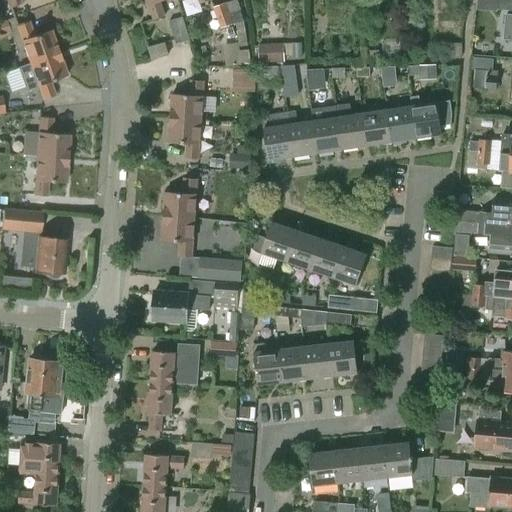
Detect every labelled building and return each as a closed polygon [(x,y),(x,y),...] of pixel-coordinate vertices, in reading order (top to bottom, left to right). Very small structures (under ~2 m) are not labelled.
[(168,0),(144,0),(148,7),(149,7),(154,22),(165,18),(159,3),(168,0)] [(511,0),(497,0),(497,10),(511,10),(511,0)] [(213,8),(220,28),(231,24),(225,4),(213,8)] [(169,21),(176,44),(189,40),(182,17),(169,21)] [(0,22),(0,38),(10,35),(5,20),(0,22)] [(16,26),(30,64),(59,54),(51,30),(34,36),(29,22),(16,26)] [(164,43),(147,48),(151,60),(168,55),(164,43)] [(461,57),(461,45),(443,45),(443,57),(461,57)] [(282,46),(257,46),(257,65),(282,64),(282,46)] [(301,46),(292,46),(292,59),(301,59),(301,46)] [(435,58),(434,49),(421,49),(421,58),(435,58)] [(248,50),(239,51),(241,64),(250,62),(248,50)] [(367,60),(380,59),(379,50),(366,51),(367,60)] [(59,54),(30,64),(18,69),(26,91),(38,87),(43,100),(55,96),(50,82),(67,76),(59,54)] [(492,71),(493,59),(472,58),(471,70),(475,70),(492,71)] [(293,66),(281,67),(282,87),(294,86),(293,66)] [(407,66),(407,75),(419,75),(419,66),(407,66)] [(356,68),(357,77),(369,76),(369,67),(356,68)] [(381,67),(382,76),(394,76),(394,67),(381,67)] [(331,69),(332,78),(344,77),(344,68),(331,69)] [(306,70),(306,79),(319,78),(319,69),(306,70)] [(253,70),(234,70),(234,91),(253,91),(253,70)] [(492,71),(475,70),(473,88),(496,90),(497,72),(492,71)] [(172,96),(170,120),(201,122),(203,83),(189,82),(188,97),(172,96)] [(436,103),(410,107),(416,137),(441,134),(436,103)] [(349,104),(335,106),(342,149),(367,145),(362,114),(351,116),(349,104)] [(311,110),(313,122),(318,152),(342,149),(335,106),(311,110)] [(410,107),(386,110),(391,141),(416,137),(410,107)] [(288,125),(293,156),(318,152),(313,122),(301,123),(299,110),(286,112),(288,125)] [(386,110),(362,114),(367,145),(391,141),(386,110)] [(39,117),(37,158),(67,159),(69,135),(51,133),(52,118),(39,117)] [(201,122),(170,120),(169,144),(185,145),(184,160),(198,161),(201,122)] [(293,156),(288,125),(264,129),(269,160),(293,156)] [(511,135),(504,134),(502,152),(511,153),(511,135)] [(478,140),(478,150),(490,151),(491,141),(478,140)] [(469,149),(478,150),(478,142),(469,141),(469,149)] [(238,147),(238,155),(230,154),(229,168),(249,169),(250,147),(238,147)] [(476,164),(478,150),(469,149),(467,173),(476,174),(476,169),(476,164)] [(490,151),(478,150),(476,164),(489,165),(490,151)] [(511,153),(502,152),(501,171),(511,171),(511,153)] [(67,159),(37,158),(34,195),(47,196),(48,181),(66,183),(67,159)] [(265,172),(265,163),(252,164),(253,173),(265,172)] [(166,195),(164,219),(194,220),(197,182),(183,181),(182,196),(166,195)] [(479,212),(478,222),(511,224),(511,200),(493,199),(492,213),(479,212)] [(1,229),(39,232),(41,212),(3,209),(1,229)] [(194,220),(164,219),(163,242),(179,243),(178,258),(192,259),(194,220)] [(511,224),(478,222),(477,233),(490,234),(489,248),(511,250),(511,224)] [(261,254),(284,262),(295,231),(271,223),(266,239),(261,253),(261,254)] [(284,262),(308,270),(318,239),(295,231),(284,262)] [(453,256),(467,257),(469,235),(455,234),(453,256)] [(35,270),(49,272),(49,273),(49,274),(50,275),(50,276),(51,277),(52,277),(54,278),(55,278),(56,278),(57,277),(58,277),(58,276),(59,275),(60,274),(60,273),(63,273),(66,239),(28,236),(27,253),(37,254),(35,270)] [(266,239),(258,236),(253,250),(261,253),(266,239)] [(308,270),(332,278),(342,247),(318,239),(308,270)] [(432,246),(431,258),(451,260),(452,248),(432,246)] [(342,247),(332,278),(356,286),(366,255),(342,247)] [(451,269),(476,271),(476,259),(452,257),(451,269)] [(242,261),(198,258),(196,282),(213,283),(237,285),(239,285),(242,261)] [(431,258),(430,270),(450,272),(451,260),(431,258)] [(430,270),(429,283),(449,284),(450,272),(430,270)] [(493,284),(493,294),(511,295),(511,277),(510,277),(509,285),(493,284)] [(235,312),(237,285),(213,283),(211,311),(235,312)] [(429,283),(428,295),(447,296),(449,284),(429,283)] [(473,284),(472,292),(486,293),(486,286),(473,284)] [(187,295),(187,294),(154,291),(153,306),(150,308),(150,314),(152,316),(152,319),(185,322),(186,309),(209,310),(210,296),(187,295)] [(243,292),(242,301),(255,302),(256,293),(243,292)] [(276,302),(277,293),(267,292),(266,301),(276,302)] [(486,293),(472,292),(471,305),(485,307),(486,293)] [(276,302),(289,303),(290,295),(277,293),(276,302)] [(511,295),(493,294),(491,308),(506,309),(506,318),(511,318),(511,295)] [(328,307),(351,310),(352,298),(329,295),(328,307)] [(447,296),(428,295),(427,307),(446,309),(447,296)] [(302,305),(315,306),(315,297),(302,296),(302,305)] [(255,302),(242,301),(242,310),(243,310),(243,319),(254,319),(255,302)] [(275,316),(301,319),(301,310),(276,307),(275,316)] [(313,320),(326,325),(327,312),(301,310),(301,319),(313,320)] [(327,312),(326,325),(350,327),(351,315),(327,312)] [(238,343),(240,315),(231,314),(229,343),(238,343)] [(424,335),(423,346),(443,347),(444,336),(424,334),(424,335)] [(353,342),(328,345),(331,375),(357,372),(353,342)] [(235,358),(236,345),(211,343),(211,356),(226,357),(235,358)] [(283,381),(279,350),(268,352),(267,346),(263,343),(256,344),(253,347),(254,352),(257,384),(283,381)] [(153,352),(150,383),(173,385),(173,384),(196,386),(199,347),(179,345),(179,355),(174,354),(175,353),(153,352)] [(328,345),(303,347),(307,378),(331,375),(328,345)] [(423,346),(422,357),(442,359),(443,347),(423,346)] [(303,347),(279,350),(283,381),(307,378),(303,347)] [(442,359),(442,366),(462,368),(464,351),(443,349),(442,359)] [(469,349),(468,368),(487,369),(511,371),(511,351),(503,351),(502,360),(488,359),(488,358),(480,357),(480,350),(469,349)] [(357,368),(371,366),(369,354),(355,356),(357,368)] [(40,422),(46,358),(36,357),(36,360),(28,359),(26,384),(23,383),(22,393),(25,393),(25,395),(31,396),(29,411),(28,419),(22,419),(21,433),(34,434),(35,422),(40,422)] [(422,357),(421,369),(441,371),(442,359),(422,357)] [(58,360),(46,358),(40,422),(59,424),(60,415),(61,415),(64,388),(66,389),(67,381),(64,381),(66,363),(57,362),(58,360)] [(511,371),(487,369),(468,368),(467,379),(479,380),(479,381),(486,381),(499,383),(498,391),(511,392),(511,371)] [(421,369),(420,381),(440,383),(441,371),(421,369)] [(440,383),(420,381),(419,395),(439,397),(440,383)] [(173,385),(150,383),(148,414),(151,414),(149,430),(160,431),(161,415),(171,416),(173,385)] [(438,405),(437,405),(436,419),(453,420),(454,407),(438,405)] [(486,431),(472,430),(460,430),(459,444),(471,445),(495,447),(511,448),(511,424),(487,423),(486,431)] [(246,425),(236,424),(235,432),(245,433),(246,425)] [(254,435),(235,434),(234,444),(253,446),(254,435)] [(230,456),(231,444),(212,442),(211,455),(230,456)] [(409,442),(383,445),(387,477),(412,474),(413,480),(432,478),(433,457),(413,459),(412,456),(410,456),(409,442)] [(36,456),(35,475),(58,477),(60,445),(37,444),(37,446),(21,445),(21,455),(36,456)] [(253,446),(234,444),(233,456),(252,458),(253,446)] [(383,445),(358,448),(362,480),(387,477),(383,445)] [(358,448),(333,451),(338,483),(362,480),(358,448)] [(338,483),(333,451),(309,454),(313,486),(338,483)] [(146,455),(144,486),(166,488),(167,470),(183,471),(184,458),(146,455)] [(252,458),(233,456),(231,468),(251,470),(252,458)] [(432,475),(463,477),(465,461),(433,458),(432,475)] [(251,470),(231,468),(230,480),(250,482),(251,470)] [(58,477),(35,475),(34,494),(19,493),(18,504),(33,505),(33,507),(56,508),(58,477)] [(469,506),(489,508),(489,503),(511,504),(511,480),(467,477),(466,492),(471,492),(469,506)] [(230,480),(229,492),(249,493),(250,482),(230,480)] [(164,511),(166,488),(144,486),(141,511),(164,511)] [(249,493),(229,492),(227,508),(249,509),(250,496),(249,496),(249,493)] [(312,511),(337,511),(338,503),(314,501),(312,511)]
